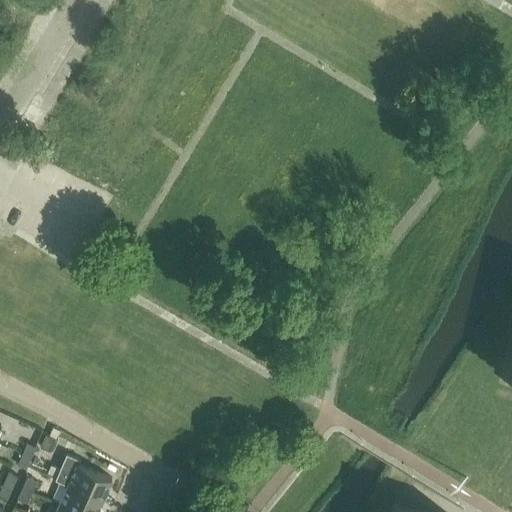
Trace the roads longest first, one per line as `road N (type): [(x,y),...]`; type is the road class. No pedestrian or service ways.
road 1 (residential): [(159,511),(171,482),(0,387)]
road 2 (residential): [(0,124),(75,0)]
